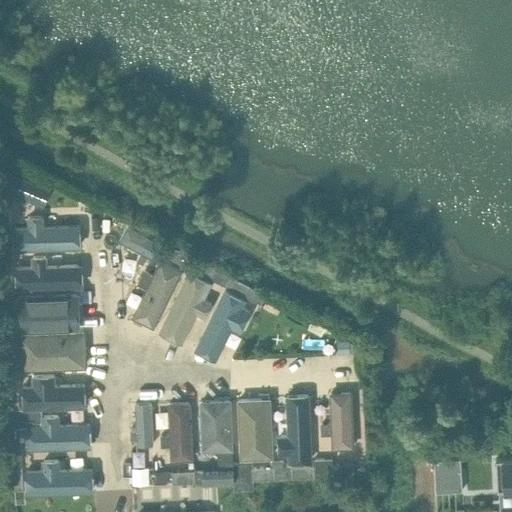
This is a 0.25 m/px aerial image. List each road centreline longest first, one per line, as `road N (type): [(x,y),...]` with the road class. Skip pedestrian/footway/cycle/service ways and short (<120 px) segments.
road 1 (residential): [(113,376),(329,366)]
road 2 (residential): [(113,376),(110,511)]
